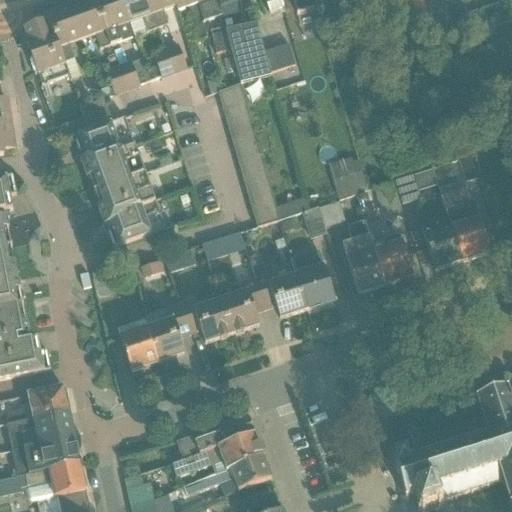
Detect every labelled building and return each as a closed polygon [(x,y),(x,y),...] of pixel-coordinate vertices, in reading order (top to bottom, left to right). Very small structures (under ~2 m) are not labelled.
[(106,50),(130,40),(112,0),(110,0),(89,9),(106,50)] [(151,32),(137,0),(112,0),(130,40),(151,32)] [(137,0),(151,32),(171,23),(161,0),(137,0)] [(191,15),(184,0),(161,0),(171,23),(191,15)] [(184,0),(191,15),(209,7),(205,0),(184,0)] [(304,0),(312,21),(333,14),(328,0),(304,0)] [(106,50),(89,9),(66,19),(83,60),(106,50)] [(56,71),(83,60),(66,19),(39,30),(56,71)] [(270,28),(238,37),(255,95),(309,79),(298,42),(276,48),(270,28)] [(31,82),(56,71),(39,30),(13,41),(31,82)] [(0,102),(0,129),(8,129),(5,102),(0,102)] [(180,119),(163,122),(166,139),(183,136),(180,119)] [(0,161),(12,160),(8,129),(0,129),(0,161)] [(68,143),(78,171),(109,160),(99,132),(68,143)] [(87,199),(118,188),(109,160),(78,171),(87,199)] [(355,218),(368,213),(367,208),(380,205),(367,161),(340,169),(355,218)] [(87,199),(96,225),(127,214),(118,188),(87,199)] [(323,242),(359,230),(351,207),(316,219),(323,242)] [(105,249),(136,238),(127,214),(96,225),(105,249)] [(452,270),(480,262),(470,228),(442,236),(452,270)] [(452,270),(442,236),(413,245),(423,279),(452,270)] [(234,243),(238,259),(255,255),(250,239),(234,243)] [(375,298),(404,288),(390,248),(361,257),(375,298)] [(375,298),(361,257),(337,266),(351,306),(375,298)] [(299,319),(326,309),(312,272),(285,282),(299,319)] [(299,319),(285,282),(257,293),(270,330),(299,319)] [(0,289),(0,314),(12,312),(7,288),(0,289)] [(223,347),(252,337),(238,299),(209,310),(223,347)] [(223,347),(209,310),(184,319),(197,356),(223,347)] [(0,377),(25,372),(12,312),(0,314),(0,377)] [(149,373),(176,364),(164,326),(137,335),(149,373)] [(149,373),(137,335),(108,344),(120,382),(149,373)] [(402,457),(393,460),(395,467),(393,468),(398,485),(403,501),(411,498),(411,499),(414,498),(418,511),(427,511),(441,508),(441,506),(502,486),(509,509),(511,507),(511,390),(508,392),(475,402),(482,425),(418,446),(415,439),(414,438),(413,436),(411,435),(410,435),(408,434),(405,434),(403,435),(401,436),(400,438),(399,439),(398,441),(398,443),(402,457)] [(21,424),(61,417),(57,395),(17,403),(21,424)] [(208,447),(245,433),(238,416),(202,429),(208,447)] [(11,456),(73,442),(67,417),(6,429),(11,456)] [(208,447),(217,471),(254,457),(245,433),(208,447)] [(16,481),(21,480),(79,468),(73,442),(11,456),(16,481)] [(226,495),(263,482),(254,457),(217,471),(226,495)] [(87,511),(79,468),(21,480),(26,505),(30,507),(35,505),(35,511),(87,511)] [(167,511),(161,483),(138,488),(142,511),(167,511)]
